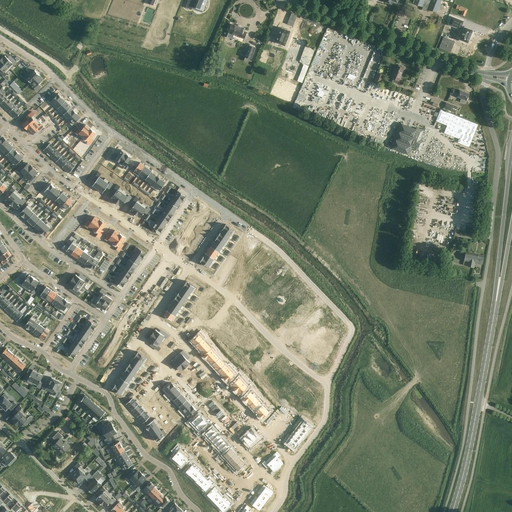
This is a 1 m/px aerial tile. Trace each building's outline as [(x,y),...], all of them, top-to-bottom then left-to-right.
[(187,0),(185,7),(186,6),(191,9),(191,10),(192,8),(193,6),(194,6),(194,7),(195,6),(203,10),(203,11),(207,0),(194,0),(195,1),(193,0),(187,0)] [(440,0),(413,0),(413,3),(422,6),(422,7),(426,8),(436,12),(440,0)] [(459,9),(456,15),(466,18),(467,15),(477,19),(482,7),(474,4),(470,13),(459,9)] [(452,16),(448,25),(463,30),(460,39),(468,42),(473,30),(462,26),(463,21),(452,16)] [(229,30),(227,36),(232,38),(242,42),(243,38),(246,32),(242,30),(243,29),(232,24),(231,26),(230,26),(228,29),(229,30)] [(281,28),(276,40),(285,43),(290,31),(281,28)] [(249,45),(244,56),(246,57),(250,59),(251,59),(256,47),(249,45)] [(3,57),(0,60),(10,69),(17,62),(12,58),(10,60),(5,55),(3,57)] [(302,55),(299,61),(308,65),(310,59),(302,55)] [(0,67),(2,70),(0,71),(0,72),(4,77),(7,74),(6,73),(10,69),(0,60),(0,59),(0,67)] [(309,66),(304,64),(297,81),(303,83),(309,66)] [(404,67),(397,65),(396,68),(394,68),(391,77),(393,78),(392,82),(397,83),(398,80),(399,81),(404,67)] [(28,73),(23,77),(26,80),(30,84),(39,75),(40,75),(35,70),(30,75),(28,73)] [(383,74),(377,72),(374,80),(380,83),(383,74)] [(39,75),(30,84),(34,88),(36,91),(41,86),(39,84),(44,79),(43,79),(39,75)] [(459,91),(453,89),(451,93),(457,96),(461,98),(460,101),(461,102),(464,103),(465,103),(466,100),(467,100),(469,93),(460,90),(459,91)] [(52,95),(47,99),(54,106),(62,98),(58,93),(58,94),(54,98),(52,95)] [(7,97),(0,103),(3,106),(10,100),(7,97)] [(62,98),(54,106),(57,109),(57,108),(63,103),(65,101),(65,100),(65,101),(62,98)] [(10,100),(3,106),(6,109),(13,103),(10,100)] [(57,108),(57,109),(60,112),(61,110),(68,104),(65,101),(63,103),(57,108)] [(454,105),(446,102),(443,108),(451,111),(454,105)] [(13,103),(6,109),(9,112),(16,105),(13,103)] [(61,110),(60,112),(62,115),(63,115),(71,107),(71,106),(71,107),(68,104),(61,110)] [(16,105),(9,112),(9,113),(10,112),(12,115),(19,108),(16,106),(16,105)] [(62,115),(65,119),(67,117),(74,110),(73,110),(71,107),(63,115),(62,115)] [(19,108),(12,115),(15,118),(16,118),(22,111),(19,108)] [(478,124),(440,109),(436,121),(447,125),(444,133),(459,139),(457,142),(469,147),(478,124)] [(67,117),(65,119),(68,122),(70,120),(77,113),(74,110),(73,110),(74,110),(67,117)] [(28,119),(23,124),(27,129),(35,121),(35,122),(36,121),(31,117),(33,115),(31,113),(26,117),(28,119)] [(70,120),(68,122),(72,126),(77,120),(81,117),(80,117),(77,113),(70,120)] [(35,121),(27,129),(29,131),(31,133),(36,129),(38,131),(39,131),(43,127),(41,124),(39,126),(35,122),(35,121)] [(418,130),(400,123),(390,147),(409,154),(412,148),(420,152),(424,142),(419,140),(423,130),(419,128),(418,130)] [(79,128),(75,132),(82,138),(82,139),(90,128),(86,125),(86,124),(81,130),(79,128)] [(82,138),(82,139),(89,145),(93,140),(91,138),(95,132),(95,133),(96,132),(90,128),(82,139),(82,138)] [(7,141),(0,149),(0,150),(2,153),(10,144),(8,142),(7,141)] [(50,143),(44,150),(47,153),(53,146),(50,143)] [(10,144),(2,153),(5,156),(7,155),(6,155),(13,148),(14,147),(13,147),(10,144)] [(53,146),(47,153),(50,156),(56,149),(53,146)] [(13,148),(6,155),(7,155),(9,157),(16,151),(16,150),(13,148)] [(56,149),(50,156),(51,157),(53,159),(59,152),(56,149)] [(9,157),(8,159),(11,162),(19,154),(20,153),(16,150),(16,151),(9,157)] [(115,153),(110,160),(113,162),(114,161),(119,164),(126,153),(121,150),(117,155),(115,153)] [(59,152),(53,159),(56,162),(57,161),(56,161),(62,155),(59,152)] [(126,153),(119,164),(126,169),(130,164),(128,162),(131,157),(126,153)] [(19,154),(11,162),(15,166),(23,157),(19,154)] [(62,155),(56,161),(57,161),(59,164),(66,157),(62,154),(62,155)] [(66,157),(59,164),(63,167),(69,160),(66,157)] [(69,160),(63,167),(66,170),(72,163),(69,160)] [(134,170),(133,172),(138,175),(139,173),(145,165),(144,165),(140,162),(134,170)] [(21,166),(17,170),(23,177),(33,167),(30,165),(28,163),(26,166),(23,168),(21,166)] [(72,163),(66,170),(69,173),(75,166),(72,163)] [(139,173),(138,175),(141,178),(142,176),(148,168),(145,166),(145,165),(139,173)] [(33,167),(23,177),(30,184),(35,179),(32,177),(34,175),(35,174),(37,172),(35,170),(36,170),(33,167)] [(142,176),(141,178),(145,180),(145,179),(146,178),(151,171),(152,171),(151,170),(148,168),(142,176)] [(96,180),(92,185),(93,186),(93,185),(97,189),(104,180),(99,177),(101,173),(98,171),(94,178),(96,180)] [(146,178),(145,179),(149,182),(154,174),(151,171),(146,178)] [(154,174),(149,182),(152,184),(158,176),(157,176),(154,174)] [(152,184),(150,186),(154,188),(155,187),(161,179),(158,176),(157,176),(158,176),(152,184)] [(104,180),(97,189),(102,192),(102,193),(106,187),(109,189),(113,184),(105,178),(104,180)] [(155,187),(154,188),(159,192),(160,190),(166,182),(165,182),(161,179),(155,187)] [(3,184),(0,186),(0,194),(0,195),(7,187),(9,186),(4,182),(3,183),(3,184)] [(51,184),(43,193),(47,197),(55,188),(55,187),(51,184)] [(113,196),(111,198),(113,200),(116,202),(124,191),(119,188),(120,187),(117,185),(116,186),(112,191),(115,193),(113,196)] [(10,194),(6,199),(6,200),(8,201),(8,202),(10,204),(19,194),(12,188),(8,192),(10,194)] [(55,188),(47,197),(51,200),(52,199),(51,198),(58,190),(55,188)] [(58,190),(51,198),(52,199),(55,201),(56,200),(62,193),(61,193),(58,190)] [(177,190),(174,194),(182,200),(186,195),(178,190),(177,190)] [(124,191),(116,202),(119,204),(121,206),(123,203),(125,200),(128,202),(132,197),(129,195),(124,191)] [(62,193),(56,200),(59,202),(65,195),(62,192),(61,193),(62,193)] [(19,194),(10,204),(13,206),(15,208),(20,203),(22,205),(26,200),(19,194)] [(174,194),(172,198),(180,203),(182,200),(174,194)] [(59,202),(57,204),(61,207),(69,198),(65,195),(59,202)] [(134,205),(130,210),(132,212),(135,214),(142,204),(137,201),(139,198),(136,196),(135,198),(131,203),(134,205)] [(69,198),(61,207),(65,210),(67,209),(73,201),(69,198)] [(172,198),(170,201),(178,207),(180,203),(172,198)] [(170,201),(167,205),(175,210),(178,207),(170,201)] [(142,204),(135,214),(138,216),(140,217),(140,218),(144,212),(147,214),(150,209),(148,207),(143,203),(142,204)] [(20,213),(24,217),(31,210),(33,208),(31,207),(28,204),(25,208),(20,213)] [(165,208),(173,214),(175,210),(167,205),(165,208)] [(163,207),(161,210),(171,217),(173,214),(165,208),(163,207)] [(31,210),(24,217),(27,220),(34,213),(31,210)] [(161,210),(158,214),(160,215),(168,221),(171,217),(161,210)] [(34,213),(27,220),(30,223),(37,216),(34,213)] [(160,215),(158,219),(166,224),(168,221),(160,215)] [(37,216),(30,223),(33,226),(40,218),(37,216)] [(88,220),(85,226),(88,228),(88,227),(93,230),(100,220),(97,218),(95,217),(91,222),(88,220)] [(40,218),(33,226),(36,228),(43,221),(40,218)] [(155,222),(163,228),(163,227),(166,224),(158,219),(155,222)] [(93,230),(92,231),(97,235),(96,236),(99,238),(100,237),(104,231),(101,229),(105,223),(100,220),(93,230)] [(43,221),(36,228),(39,231),(40,231),(46,224),(43,221)] [(154,221),(150,225),(160,232),(164,227),(163,227),(163,228),(155,222),(154,221)] [(39,231),(44,235),(52,226),(48,222),(46,224),(40,231),(39,231)] [(226,224),(222,229),(223,229),(231,235),(230,235),(232,236),(236,231),(234,230),(233,229),(226,224)] [(220,232),(220,233),(228,238),(231,235),(223,229),(220,232)] [(108,234),(105,239),(112,244),(112,245),(120,234),(115,230),(111,236),(108,234)] [(220,232),(218,236),(228,243),(230,239),(228,238),(220,233),(220,232)] [(112,244),(112,245),(117,248),(116,250),(119,252),(124,245),(121,243),(125,237),(120,233),(120,234),(112,245),(112,244)] [(218,236),(215,239),(215,240),(216,239),(223,245),(225,246),(228,243),(218,236)] [(246,236),(239,246),(244,249),(251,239),(251,240),(251,239),(246,236)] [(215,240),(213,243),(221,248),(223,245),(216,239),(215,240)] [(251,239),(244,249),(247,252),(254,242),(251,240),(251,239)] [(72,243),(66,251),(67,251),(71,254),(77,246),(78,244),(73,241),(72,243)] [(254,242),(247,252),(251,254),(257,244),(254,242)] [(211,246),(219,252),(221,248),(213,243),(211,246)] [(257,244),(251,254),(254,256),(254,257),(261,247),(257,244)] [(77,246),(71,254),(75,256),(80,248),(77,246)] [(136,246),(133,251),(134,252),(135,252),(143,258),(146,253),(136,246)] [(211,246),(208,250),(216,255),(219,252),(211,246)] [(254,256),(254,257),(257,259),(264,250),(261,247),(254,257),(254,256)] [(80,248),(75,256),(78,259),(83,251),(80,248)] [(0,255),(0,259),(3,264),(8,260),(7,258),(11,255),(11,254),(8,250),(0,255)] [(206,253),(214,259),(216,255),(208,250),(206,253)] [(264,250),(257,259),(261,262),(267,252),(264,250)] [(83,251),(78,259),(81,261),(87,253),(84,251),(83,251)] [(134,252),(132,256),(140,261),(142,258),(143,258),(135,252),(134,252)] [(267,252),(261,262),(264,264),(271,255),(271,254),(267,252)] [(484,255),(466,252),(464,260),(463,264),(474,267),(475,262),(482,264),(484,255)] [(87,253),(81,261),(85,263),(85,264),(90,256),(90,255),(90,256),(87,253)] [(204,257),(211,262),(212,262),(214,259),(206,253),(204,257)] [(271,255),(264,264),(268,267),(269,268),(276,258),(275,258),(271,255)] [(90,256),(85,264),(88,266),(94,258),(90,256),(91,256),(90,256)] [(94,258),(88,266),(93,269),(99,261),(100,259),(95,256),(94,258)] [(132,256),(130,259),(138,264),(140,261),(132,256)] [(203,256),(200,261),(200,262),(200,261),(208,267),(210,268),(214,263),(212,262),(211,262),(204,257),(203,256)] [(130,259),(127,262),(135,268),(138,264),(130,259)] [(125,266),(133,271),(135,268),(127,262),(125,266)] [(123,264),(121,268),(123,269),(131,275),(133,271),(125,266),(123,264)] [(123,269),(120,273),(128,278),(131,275),(123,269)] [(235,276),(231,282),(236,286),(237,285),(236,285),(242,276),(243,277),(243,276),(238,273),(239,271),(236,269),(232,274),(235,276)] [(120,273),(118,276),(126,282),(128,278),(128,279),(128,278),(120,273)] [(22,278),(19,283),(26,289),(34,278),(31,276),(29,275),(29,274),(25,280),(22,278)] [(74,276),(72,279),(83,287),(86,282),(87,283),(89,280),(84,276),(82,279),(76,274),(74,277),(74,276)] [(116,275),(111,282),(116,286),(118,283),(123,286),(122,286),(123,287),(126,282),(126,281),(126,282),(118,276),(116,275)] [(281,278),(277,282),(279,285),(281,283),(285,288),(293,280),(291,277),(290,278),(289,276),(288,275),(283,280),(281,278)] [(242,276),(236,285),(237,285),(241,289),(245,283),(248,285),(252,280),(249,278),(247,280),(243,277),(242,276)] [(34,278),(26,289),(34,294),(38,289),(35,287),(39,281),(37,280),(37,279),(34,278)] [(70,282),(69,285),(75,289),(73,292),(78,295),(81,292),(80,292),(83,287),(72,279),(70,282)] [(293,280),(285,288),(289,292),(287,293),(290,296),(294,292),(292,289),(297,284),(295,282),(293,280)] [(187,281),(183,286),(184,286),(191,291),(193,293),(197,288),(195,287),(187,281)] [(249,296),(249,297),(253,301),(261,294),(262,294),(257,289),(259,288),(257,285),(252,289),(254,292),(249,296)] [(46,286),(39,296),(44,299),(51,290),(47,287),(46,286)] [(183,286),(181,289),(189,295),(191,291),(184,286),(183,286)] [(101,292),(98,297),(109,305),(112,299),(105,295),(107,292),(101,288),(100,291),(101,292)] [(305,288),(296,297),(300,301),(309,292),(309,293),(309,292),(305,288)] [(179,292),(179,293),(187,298),(189,295),(181,289),(179,292)] [(51,290),(44,299),(48,302),(49,300),(54,292),(51,290)] [(54,292),(49,300),(52,302),(58,294),(54,292)] [(179,292),(176,296),(184,302),(185,302),(188,299),(187,298),(179,293),(179,292)] [(309,292),(300,301),(303,304),(312,295),(309,293),(309,292)] [(58,294),(52,302),(53,303),(56,304),(56,305),(61,297),(58,294)] [(261,294),(253,301),(257,305),(257,306),(262,301),(264,303),(269,299),(267,296),(265,298),(261,294)] [(312,295),(303,304),(306,307),(315,298),(312,295)] [(176,296),(174,300),(182,305),(184,302),(176,296)] [(201,300),(197,305),(200,307),(202,305),(206,308),(213,299),(210,297),(210,298),(208,296),(207,296),(204,301),(201,300)] [(56,304),(54,306),(58,309),(65,299),(61,297),(56,305),(56,304)] [(93,301),(91,304),(96,308),(98,305),(105,310),(109,305),(98,297),(94,302),(93,301)] [(315,298),(306,307),(309,310),(317,302),(318,301),(315,298)] [(65,299),(58,309),(59,309),(65,314),(69,309),(66,307),(69,302),(69,303),(70,302),(65,299)] [(213,299),(206,308),(211,312),(210,314),(213,316),(217,310),(214,309),(218,303),(217,303),(215,301),(216,301),(213,299)] [(8,300),(2,306),(5,309),(11,302),(8,300)] [(174,300),(172,303),(180,309),(182,305),(174,300)] [(11,302),(5,309),(8,312),(14,305),(11,303),(11,302)] [(309,310),(308,310),(311,314),(320,305),(317,302),(309,310)] [(172,303),(169,307),(177,312),(180,309),(172,303)] [(14,305),(8,312),(11,315),(17,308),(14,305)] [(320,305),(311,314),(314,317),(323,308),(320,305)] [(167,310),(175,315),(177,312),(169,307),(167,310)] [(17,308),(11,315),(14,318),(20,311),(17,308)] [(323,308),(314,317),(317,320),(326,311),(323,308)] [(164,314),(164,315),(172,320),(174,321),(177,317),(175,315),(167,310),(164,314)] [(20,311),(14,318),(17,320),(17,321),(23,314),(20,311)] [(326,311),(317,320),(321,324),(330,315),(326,311)] [(275,312),(269,319),(272,322),(278,315),(275,313),(276,312),(275,312)] [(234,314),(227,321),(230,324),(237,318),(234,315),(234,314)] [(278,315),(272,322),(275,325),(281,318),(278,315)] [(32,316),(25,326),(29,329),(30,329),(29,329),(35,321),(37,319),(32,316)] [(237,318),(230,324),(233,327),(240,321),(237,318)] [(281,318),(275,325),(278,328),(284,321),(281,318),(282,318),(281,318)] [(88,319),(85,324),(93,329),(93,330),(97,325),(88,319)] [(35,321),(29,329),(30,329),(33,331),(38,324),(35,321)] [(240,321),(233,327),(236,330),(243,324),(242,324),(240,321)] [(284,321),(278,328),(281,330),(281,331),(287,325),(288,324),(287,324),(284,321)] [(38,324),(33,331),(36,334),(42,326),(38,324)] [(85,324),(83,327),(91,333),(93,329),(85,324)] [(243,324),(236,330),(239,333),(245,327),(243,324)] [(281,330),(280,331),(281,332),(281,331),(284,334),(290,328),(287,325),(281,331),(281,330)] [(42,326),(36,334),(40,336),(45,328),(42,326)] [(45,328),(40,336),(44,339),(44,340),(51,330),(46,326),(45,328)] [(333,326),(330,331),(341,336),(344,331),(333,326)] [(83,327),(80,331),(88,336),(91,333),(83,327)] [(245,327),(239,333),(242,336),(248,330),(248,329),(246,328),(246,327),(245,327)] [(290,328),(284,334),(286,337),(286,338),(293,331),(290,328)] [(154,332),(152,334),(162,341),(162,342),(163,342),(166,337),(167,338),(169,335),(164,331),(162,334),(159,332),(156,329),(155,330),(154,332)] [(248,330),(242,336),(244,339),(245,340),(251,333),(248,330)] [(80,331),(78,334),(86,340),(86,339),(88,336),(80,331)] [(293,331),(286,338),(287,337),(290,340),(296,334),(293,331)] [(330,331),(329,335),(339,340),(341,336),(330,331)] [(74,336),(84,343),(86,340),(86,339),(86,340),(78,334),(76,333),(74,336)] [(196,337),(192,341),(196,345),(203,338),(205,337),(201,333),(199,334),(196,337)] [(150,337),(149,340),(152,342),(155,344),(153,347),(156,349),(158,351),(161,348),(159,346),(162,342),(162,341),(152,334),(150,337)] [(296,334),(290,340),(293,343),(299,337),(296,334)] [(329,335),(327,338),(337,344),(339,340),(329,335)] [(74,336),(71,340),(73,341),(81,346),(81,347),(84,343),(74,336)] [(299,337),(293,343),(296,346),(295,346),(295,347),(302,340),(302,339),(299,337)] [(203,338),(196,345),(199,348),(206,341),(203,339),(203,338)] [(248,340),(243,345),(246,347),(248,346),(252,350),(260,342),(258,340),(257,340),(255,338),(250,343),(248,340)] [(327,338),(325,342),(326,343),(336,347),(337,344),(327,338)] [(73,341),(71,344),(79,350),(81,346),(73,341)] [(206,341),(199,348),(202,351),(209,345),(206,341)] [(260,342),(252,350),(256,354),(254,356),(256,359),(261,354),(259,352),(264,347),(262,345),(260,342)] [(326,343),(324,346),(335,352),(336,348),(337,348),(336,347),(326,343)] [(71,344),(69,348),(76,353),(77,353),(79,350),(71,344)] [(209,345),(202,351),(204,354),(211,348),(211,347),(209,345)] [(67,346),(63,351),(73,358),(77,353),(76,353),(69,348),(67,346)] [(204,354),(203,355),(206,358),(207,358),(214,351),(214,352),(216,350),(212,346),(211,347),(211,348),(204,354)] [(324,346),(322,350),(333,355),(335,352),(324,346)] [(7,348),(0,355),(1,355),(5,358),(10,351),(7,348)] [(180,353),(176,357),(185,366),(188,364),(190,362),(187,360),(185,357),(187,355),(183,350),(180,353)] [(322,350),(320,354),(331,359),(333,355),(322,350)] [(14,355),(10,351),(5,358),(8,361),(14,355)] [(214,351),(207,358),(209,361),(216,355),(214,352),(214,351)] [(138,352),(134,356),(135,357),(135,356),(143,362),(145,363),(148,359),(146,357),(138,352)] [(320,354),(318,358),(329,363),(331,359),(320,354)] [(18,358),(14,355),(8,361),(12,365),(18,358)] [(216,355),(209,361),(212,364),(219,358),(219,357),(219,358),(216,355)] [(135,357),(132,360),(140,365),(143,362),(135,356),(135,357)] [(172,361),(169,363),(174,368),(176,366),(178,368),(180,370),(182,369),(183,369),(185,367),(185,366),(176,357),(172,361)] [(22,362),(18,358),(12,365),(16,368),(22,362)] [(219,358),(212,364),(215,367),(222,361),(219,358),(220,358),(219,358)] [(318,358),(316,363),(327,368),(330,363),(329,363),(318,358)] [(130,363),(138,369),(140,365),(132,360),(130,363)] [(222,361),(215,367),(218,370),(225,364),(222,361)] [(26,365),(22,362),(16,368),(20,371),(20,372),(26,365)] [(130,363),(127,367),(136,372),(135,372),(137,374),(140,370),(138,369),(130,363)] [(271,366),(267,371),(270,373),(272,372),(276,375),(283,367),(279,363),(278,363),(274,368),(271,366)] [(225,364),(218,370),(221,373),(228,367),(225,364)] [(228,367),(221,373),(224,376),(232,368),(229,365),(228,367)] [(127,367),(125,370),(133,376),(135,372),(136,372),(127,367)] [(276,375),(280,379),(279,381),(282,384),(286,379),(283,377),(288,371),(283,367),(276,375)] [(224,376),(223,376),(227,381),(235,374),(236,372),(232,368),(224,376)] [(27,374),(24,380),(31,384),(32,384),(33,383),(32,383),(38,373),(33,370),(30,376),(27,374)] [(125,370),(123,374),(131,379),(133,376),(125,370)] [(237,379),(231,385),(233,387),(235,389),(245,380),(241,376),(242,375),(239,372),(235,377),(237,379)] [(38,373),(32,383),(33,383),(37,386),(37,387),(40,388),(43,383),(40,381),(43,375),(38,373)] [(120,377),(128,383),(129,383),(128,382),(131,379),(123,374),(121,377),(120,377)] [(45,382),(42,388),(45,390),(46,389),(51,392),(57,380),(51,377),(48,384),(45,382)] [(120,377),(118,381),(126,386),(128,383),(120,377)] [(287,380),(283,385),(286,387),(288,385),(292,389),(299,381),(295,377),(294,377),(290,382),(287,380)] [(57,380),(51,392),(56,394),(55,395),(58,397),(61,391),(58,389),(62,383),(57,380)] [(245,380),(235,389),(237,392),(238,392),(239,393),(239,394),(245,388),(247,391),(252,386),(250,384),(249,384),(245,380)] [(292,389),(296,393),(295,395),(298,397),(302,392),(299,390),(304,385),(299,380),(299,381),(292,389)] [(116,384),(124,390),(124,389),(126,386),(118,381),(116,384)] [(172,383),(164,389),(168,393),(168,394),(175,387),(176,387),(172,383)] [(116,384),(112,389),(113,389),(120,394),(122,396),(126,391),(124,389),(124,390),(116,384)] [(168,393),(166,395),(169,398),(171,397),(178,390),(175,387),(168,394),(168,393)] [(243,397),(243,398),(247,402),(256,394),(255,393),(252,389),(250,391),(243,397)] [(178,390),(171,397),(174,400),(181,393),(178,390)] [(1,400),(0,400),(0,404),(3,407),(2,407),(5,410),(5,409),(6,410),(8,407),(9,408),(11,410),(17,404),(14,401),(12,403),(12,404),(7,399),(7,398),(9,397),(5,393),(0,398),(1,399),(1,400)] [(181,393),(174,400),(177,403),(184,396),(181,393)] [(256,394),(247,402),(250,405),(257,398),(259,397),(256,394)] [(306,394),(301,397),(302,400),(305,399),(307,404),(317,399),(314,394),(308,397),(306,394)] [(82,399),(78,403),(79,403),(83,406),(89,399),(85,396),(86,395),(85,395),(82,399)] [(184,396),(177,403),(180,406),(187,399),(184,396)] [(36,398),(35,401),(36,402),(40,406),(41,407),(43,402),(36,398)] [(133,398),(126,404),(129,407),(136,401),(133,398)] [(257,398),(250,405),(253,408),(260,401),(257,398)] [(89,399),(83,406),(86,410),(93,402),(89,399)] [(187,399),(180,406),(182,409),(189,402),(187,399)] [(307,404),(310,410),(308,411),(310,414),(315,411),(314,408),(320,404),(317,399),(307,404)] [(136,401),(129,407),(132,410),(131,410),(131,411),(138,404),(136,401)] [(260,401),(253,408),(256,411),(263,404),(262,404),(260,401)] [(93,402),(86,410),(90,413),(97,405),(93,402)] [(182,409),(180,410),(183,414),(192,405),(189,402),(182,409)] [(263,404),(256,411),(258,414),(267,406),(264,403),(262,404),(263,404)] [(138,404),(131,411),(132,410),(134,413),(141,407),(139,404),(138,404)] [(17,412),(11,418),(13,420),(15,423),(25,413),(21,409),(22,408),(19,405),(15,410),(17,412)] [(97,405),(90,413),(94,416),(101,409),(97,405)] [(192,405),(183,414),(187,418),(189,416),(196,410),(192,405)] [(258,414),(262,418),(269,412),(271,410),(267,406),(258,414)] [(141,407),(134,413),(137,416),(137,417),(144,410),(141,407)] [(94,416),(92,419),(96,422),(98,420),(105,412),(104,412),(101,409),(94,416)] [(144,410),(137,417),(140,420),(147,414),(144,411),(144,410)] [(63,420),(68,424),(76,416),(71,412),(63,420)] [(25,413),(15,423),(18,425),(20,426),(23,423),(26,420),(28,423),(32,418),(30,416),(29,417),(25,413)] [(147,414),(140,420),(143,423),(150,417),(149,417),(147,414)] [(191,417),(186,422),(189,424),(190,423),(194,428),(204,418),(201,416),(199,414),(193,419),(191,417)] [(153,419),(145,425),(148,430),(149,430),(156,424),(157,424),(159,423),(155,418),(153,419)] [(204,418),(194,428),(198,432),(197,433),(199,435),(204,431),(202,429),(208,423),(207,423),(206,421),(204,418)] [(302,419),(299,423),(308,430),(312,426),(302,419)] [(114,427),(111,422),(105,426),(103,423),(97,426),(99,429),(102,428),(105,432),(108,431),(114,427)] [(299,423),(296,427),(298,428),(306,434),(308,430),(299,423)] [(156,424),(149,430),(151,433),(159,428),(157,424),(156,424)] [(212,426),(205,433),(208,437),(209,437),(216,431),(212,426)] [(117,432),(114,427),(108,431),(105,432),(108,437),(105,439),(107,442),(112,439),(111,436),(117,432)] [(159,428),(151,433),(153,436),(161,431),(159,428)] [(298,428),(295,431),(303,437),(306,434),(298,428)] [(153,436),(156,441),(163,436),(165,439),(168,436),(166,434),(163,429),(161,431),(153,436)] [(249,431),(247,433),(256,443),(260,439),(262,440),(264,438),(263,437),(259,432),(256,434),(254,432),(252,429),(250,431),(249,431)] [(208,437),(207,439),(210,442),(212,440),(211,440),(218,434),(216,431),(209,437),(208,437)] [(295,431),(293,435),(301,440),(303,437),(295,431)] [(58,432),(52,438),(57,442),(53,446),(56,448),(57,448),(62,452),(63,453),(66,450),(67,451),(69,451),(71,450),(71,448),(69,447),(70,446),(65,441),(64,443),(60,439),(62,437),(60,436),(61,435),(62,437),(62,436),(58,432)] [(245,436),(243,438),(245,440),(247,443),(245,445),(249,449),(252,447),(256,443),(247,433),(244,435),(245,436)] [(90,434),(87,438),(91,442),(88,444),(91,448),(95,444),(95,439),(90,434)] [(218,434),(211,440),(212,440),(214,443),(221,437),(218,434)] [(291,438),(290,438),(298,444),(301,440),(293,435),(291,438)] [(289,436),(285,441),(287,443),(295,448),(295,449),(298,444),(290,438),(291,438),(289,436)] [(214,443),(214,444),(217,446),(224,440),(221,437),(214,443)] [(217,446),(215,448),(218,451),(220,450),(227,443),(224,440),(217,446)] [(119,441),(110,447),(113,452),(122,446),(119,441)] [(227,443),(220,450),(223,453),(229,447),(230,446),(227,443)] [(122,446),(113,452),(115,456),(125,451),(122,446)] [(172,457),(172,458),(176,462),(185,452),(181,448),(178,446),(174,450),(176,453),(172,457)] [(222,453),(220,455),(223,458),(225,457),(225,456),(232,450),(229,447),(223,453),(222,453)] [(232,450),(225,456),(225,457),(228,459),(228,460),(235,453),(232,450)] [(125,451),(115,456),(118,461),(127,455),(125,451)] [(275,455),(271,459),(279,468),(281,465),(283,463),(278,458),(281,456),(276,451),(274,454),(275,455)] [(10,465),(16,458),(11,452),(1,462),(6,467),(9,464),(10,465)] [(185,452),(176,462),(181,466),(182,466),(181,466),(186,461),(188,463),(192,458),(190,456),(185,452)] [(235,453),(228,460),(231,462),(231,463),(238,456),(235,453)] [(67,457),(60,464),(60,465),(61,464),(65,469),(65,470),(68,466),(70,468),(69,468),(76,462),(74,460),(77,458),(76,458),(73,455),(73,454),(69,458),(67,457)] [(127,455),(118,461),(121,465),(130,459),(127,455)] [(231,462),(229,464),(232,467),(241,459),(238,456),(231,463),(231,462)] [(130,459),(121,465),(123,470),(131,465),(133,464),(133,463),(132,464),(130,459)] [(241,459),(232,467),(236,471),(237,470),(245,463),(244,463),(241,459)] [(265,461),(262,464),(267,469),(269,467),(274,471),(276,469),(276,470),(279,468),(271,459),(267,463),(265,461)] [(17,463),(7,472),(11,476),(17,470),(20,473),(21,474),(25,469),(28,466),(26,465),(27,464),(24,461),(23,462),(20,466),(17,463)] [(76,469),(71,475),(75,479),(84,470),(80,466),(81,465),(78,462),(74,467),(76,469)] [(186,471),(185,471),(190,475),(198,466),(194,462),(192,464),(186,471)] [(198,466),(190,475),(193,478),(199,471),(201,469),(198,466)] [(20,473),(16,478),(20,482),(25,477),(29,480),(29,481),(32,477),(36,473),(35,472),(35,471),(33,468),(32,469),(28,473),(25,469),(21,474),(20,473)] [(84,470),(75,479),(79,483),(85,478),(87,480),(91,475),(89,473),(88,474),(84,470)] [(91,482),(86,487),(92,493),(101,484),(98,480),(102,476),(97,471),(97,470),(87,481),(88,480),(91,482)] [(129,474),(125,478),(127,481),(129,480),(133,484),(142,474),(140,471),(139,472),(137,470),(134,473),(132,476),(129,474)] [(199,471),(193,478),(196,481),(202,474),(202,473),(202,474),(199,471)] [(142,474),(133,484),(137,487),(135,489),(138,491),(142,487),(140,484),(143,481),(146,478),(144,476),(145,476),(142,474)] [(196,481),(195,481),(196,481),(198,484),(205,477),(202,474),(196,481)] [(29,480),(23,486),(28,490),(32,485),(36,489),(41,484),(43,482),(42,480),(42,479),(40,477),(39,477),(35,481),(32,477),(29,481),(29,480)] [(205,477),(198,484),(201,487),(202,487),(208,480),(205,477)] [(201,487),(205,491),(212,484),(214,482),(210,478),(208,480),(202,487),(201,487)] [(150,482),(142,490),(146,494),(154,486),(155,486),(150,482)] [(36,489),(31,494),(35,498),(41,492),(45,496),(52,489),(50,487),(51,486),(48,484),(47,484),(44,487),(41,484),(36,489)] [(154,486),(146,494),(150,498),(158,490),(154,486)] [(213,488),(206,494),(207,495),(210,498),(217,492),(219,490),(215,486),(213,488)] [(265,487),(262,491),(270,497),(273,492),(265,486),(265,487)] [(101,494),(96,499),(99,501),(100,503),(110,493),(103,487),(98,492),(101,494)] [(158,490),(150,498),(154,502),(155,500),(161,493),(158,490)] [(262,491),(259,494),(267,500),(270,497),(262,491)] [(210,498),(210,499),(211,498),(213,501),(220,495),(217,492),(210,498)] [(110,493),(100,503),(102,505),(102,504),(104,507),(105,507),(109,502),(112,504),(116,500),(110,493)] [(154,502),(153,502),(157,505),(159,503),(165,497),(161,493),(155,500),(154,502)] [(257,497),(257,498),(265,503),(267,500),(259,494),(257,497)] [(220,495),(213,501),(216,504),(223,498),(223,497),(220,495)] [(159,503),(157,505),(161,509),(170,500),(165,496),(165,497),(159,503)] [(223,498),(216,504),(216,505),(216,504),(219,507),(228,499),(225,496),(223,497),(223,498)] [(0,511),(7,511),(11,509),(10,509),(7,505),(11,500),(7,497),(3,501),(4,501),(0,504),(0,505),(2,508),(0,510),(0,511)] [(257,498),(254,501),(262,507),(264,504),(265,504),(265,503),(257,498)] [(219,507),(223,511),(230,505),(232,503),(228,499),(219,507)] [(15,511),(22,505),(18,501),(10,509),(11,509),(7,511),(15,511)] [(252,504),(252,505),(253,506),(259,510),(260,510),(262,507),(254,501),(252,504)] [(119,502),(111,510),(112,511),(118,511),(122,508),(124,506),(119,502)] [(167,506),(163,511),(174,511),(179,507),(175,503),(169,508),(167,506)]
